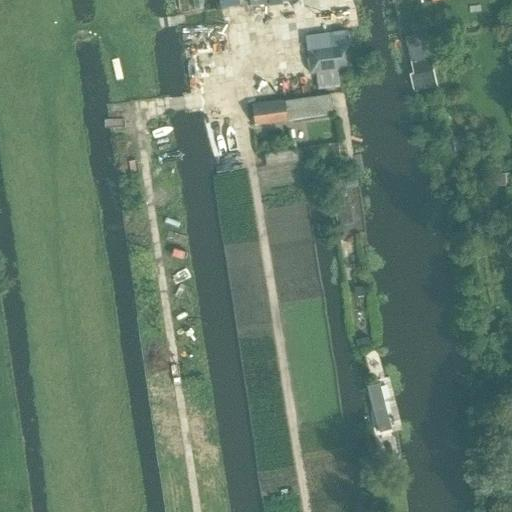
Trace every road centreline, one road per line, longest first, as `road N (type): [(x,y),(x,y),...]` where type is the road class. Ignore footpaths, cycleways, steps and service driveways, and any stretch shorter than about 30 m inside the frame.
road 1 (track): [(197,511),(136,110),(241,97)]
road 2 (track): [(307,511),(241,97)]
